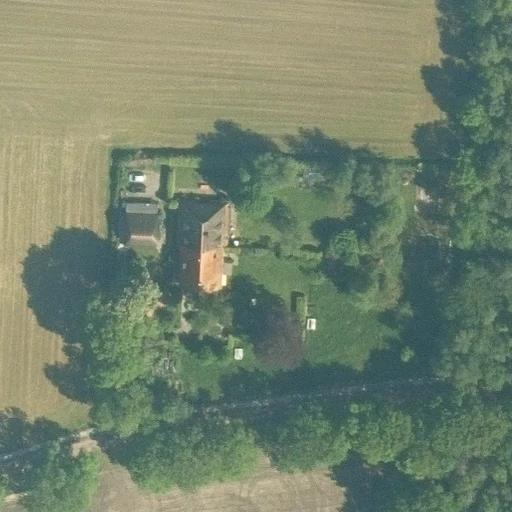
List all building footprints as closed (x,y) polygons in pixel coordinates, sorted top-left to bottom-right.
[(376,172),(358,179),(366,197),(383,189),(376,172)] [(181,242),(180,253),(179,282),(220,284),(222,244),(226,244),(228,200),(178,198),(177,242),(181,242)] [(159,244),(160,214),(158,214),(158,203),(127,202),(126,243),(159,244)] [(326,277),(341,277),(341,253),(326,253),(326,277)] [(167,287),(145,301),(152,311),(173,298),(167,287)]
